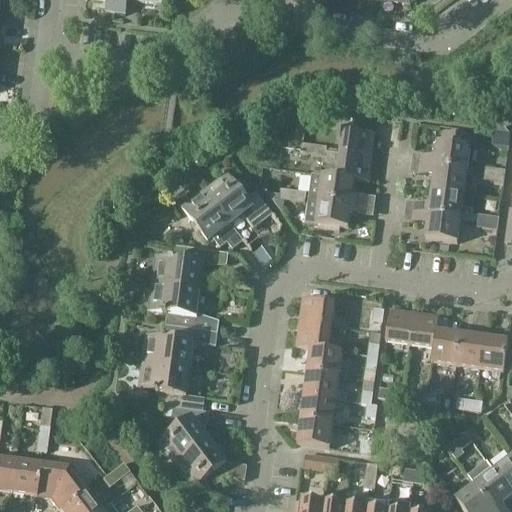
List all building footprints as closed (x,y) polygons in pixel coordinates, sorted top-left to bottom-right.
[(106,0),(105,14),(115,15),(117,0),(106,0)] [(127,2),(141,4),(141,0),(117,0),(115,15),(125,16),(127,2)] [(301,148),(301,146),(306,147),(308,127),(297,126),(294,147),(301,148)] [(500,153),(508,154),(510,137),(503,128),(493,135),(491,147),(500,153)] [(343,132),(339,157),(371,162),(375,136),(343,132)] [(469,148),(468,148),(470,137),(443,134),(441,144),(437,144),(435,158),(430,158),(428,169),(466,174),(469,148)] [(300,156),(313,158),(315,148),(306,147),(301,146),(301,148),(300,156)] [(313,158),(319,159),(325,160),(326,149),(315,148),(313,158)] [(371,162),(339,157),(325,156),(324,167),(338,171),(336,180),(336,181),(354,183),(368,185),(371,162)] [(463,197),(466,174),(428,169),(427,178),(433,179),(431,193),(463,197)] [(483,182),(493,184),(495,171),(485,170),(483,182)] [(505,172),(495,171),(493,184),(503,185),(505,172)] [(312,176),(308,201),(356,208),(357,197),(352,196),(354,183),(336,181),(336,180),(312,176)] [(227,178),(205,194),(229,226),(242,217),(253,231),(272,217),(255,194),(246,202),(227,178)] [(279,202),(292,204),(293,193),(281,192),(279,202)] [(306,195),(293,193),(292,204),(304,205),(306,195)] [(424,205),(422,217),(460,222),(477,224),(478,217),(473,216),(473,213),(461,211),(463,197),(431,193),(429,206),(424,205)] [(243,244),(229,226),(205,194),(183,211),(207,243),(212,240),(219,250),(227,245),(232,252),(243,244)] [(354,217),(356,208),(308,201),(305,225),(347,231),(349,216),(354,217)] [(457,245),(460,222),(422,217),(421,226),(426,227),(425,241),(457,245)] [(478,217),(477,224),(476,230),(487,231),(489,219),(478,217)] [(498,220),(489,219),(487,231),(497,233),(498,220)] [(267,246),(253,256),(263,269),(276,259),(267,246)] [(153,287),(196,292),(200,265),(226,268),(228,256),(187,250),(186,262),(156,258),(153,287)] [(178,318),(177,330),(217,335),(219,323),(193,320),(196,292),(153,287),(149,314),(178,318)] [(302,301),(299,326),(331,330),(335,306),(302,301)] [(373,311),(372,324),(382,325),(384,312),(373,311)] [(385,345),(409,348),(413,316),(390,313),(385,345)] [(439,320),(413,316),(409,348),(433,351),(435,334),(437,334),(439,320)] [(310,352),(328,353),(331,330),(319,329),(299,326),(296,350),(310,352)] [(215,348),(217,335),(177,330),(175,342),(146,337),(144,352),(147,352),(145,365),(142,365),(142,366),(190,372),(193,345),(215,348)] [(431,366),(453,369),(458,337),(437,334),(435,334),(433,351),(431,366)] [(453,369),(477,372),(481,340),(458,337),(453,369)] [(508,343),(481,340),(477,372),(504,375),(508,343)] [(368,346),(367,358),(377,360),(379,348),(368,346)] [(342,355),(328,353),(310,352),(307,374),(319,376),(339,379),(342,355)] [(375,373),(377,360),(367,358),(365,371),(375,373)] [(186,399),(190,372),(142,366),(140,381),(143,382),(141,394),(165,397),(164,409),(173,410),(203,414),(204,401),(186,399)] [(307,374),(304,399),(335,403),(339,379),(307,374)] [(418,387),(417,396),(426,397),(427,388),(418,387)] [(379,391),(378,401),(390,403),(392,392),(379,391)] [(360,407),(366,407),(370,408),(372,395),(362,394),(360,407)] [(414,395),(413,406),(425,408),(427,397),(414,395)] [(440,399),(427,397),(425,408),(438,409),(440,399)] [(332,427),(335,403),(304,399),(300,423),(332,427)] [(471,414),(473,403),(457,401),(456,412),(471,414)] [(482,404),(473,403),(471,414),(480,415),(482,404)] [(377,408),(370,408),(366,407),(364,420),(375,421),(377,408)] [(159,445),(175,467),(209,442),(201,432),(208,427),(209,415),(203,414),(173,410),(171,421),(167,425),(174,434),(159,445)] [(41,411),(38,429),(49,430),(51,412),(41,411)] [(329,451),(332,427),(300,423),(297,447),(329,451)] [(47,443),(49,430),(38,429),(37,442),(47,443)] [(480,441),(472,429),(465,435),(474,446),(480,441)] [(45,456),(47,443),(37,442),(35,454),(45,456)] [(226,466),(209,442),(175,467),(193,491),(208,479),(215,489),(225,481),(244,483),(246,468),(226,466)] [(361,443),(360,456),(370,457),(372,444),(361,443)] [(303,471),(327,474),(329,461),(305,458),(303,471)] [(511,458),(511,459),(493,473),(511,497),(511,458)] [(339,463),(329,461),(327,474),(337,475),(339,463)] [(14,465),(0,463),(0,495),(10,496),(14,465)] [(467,478),(474,488),(492,511),(505,511),(502,507),(511,499),(511,497),(493,473),(486,464),(467,478)] [(10,496),(33,500),(37,468),(14,465),(10,496)] [(130,474),(123,466),(103,481),(109,490),(130,474)] [(367,467),(365,479),(375,481),(377,468),(367,467)] [(67,471),(37,468),(33,500),(50,502),(57,511),(60,511),(84,494),(67,471)] [(403,484),(413,485),(414,473),(405,472),(403,484)] [(425,474),(414,473),(413,485),(423,487),(425,474)] [(374,493),(375,481),(365,479),(363,492),(374,493)] [(492,511),(474,488),(455,502),(461,511),(492,511)] [(60,511),(98,511),(84,494),(60,511)] [(343,511),(365,511),(367,501),(345,498),(344,508),(343,511)] [(365,511),(387,511),(388,504),(367,501),(365,511)] [(321,511),(323,505),(301,502),(301,506),(295,505),(293,511),(321,511)]
